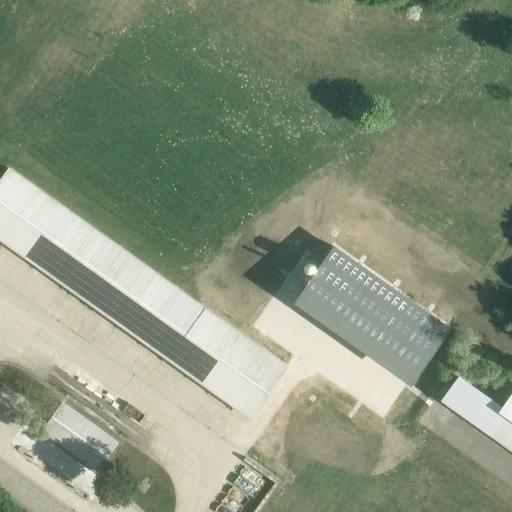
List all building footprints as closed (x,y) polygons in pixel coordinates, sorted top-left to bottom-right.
[(12,170),(0,186),(0,234),(252,416),(287,368),(12,170)] [(431,343),(334,271),(312,300),(409,372),(431,343)] [(445,400),(490,431),(502,413),(457,383),(445,400)] [(133,412),(96,385),(81,406),(118,432),(133,412)] [(511,398),(502,413),(490,431),(511,445),(511,398)] [(124,443),(69,405),(49,433),(104,472),(124,443)]
